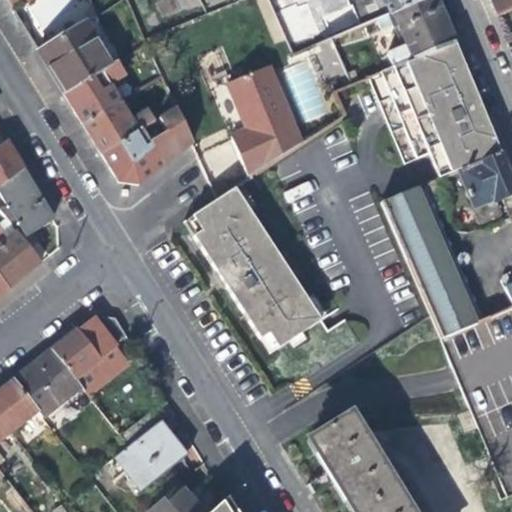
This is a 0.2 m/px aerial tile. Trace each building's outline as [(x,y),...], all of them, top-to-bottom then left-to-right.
[(4,0),(10,10),(25,0),(4,0)] [(211,12),(238,0),(213,0),(207,3),(211,12)] [(384,64),(388,72),(454,45),(444,22),(435,0),(429,0),(393,15),(382,20),(387,31),(398,27),(406,47),(387,55),(389,62),(384,64)] [(386,0),(393,15),(429,0),(386,0)] [(511,0),(496,0),(489,4),(495,19),(511,10),(511,0)] [(50,74),(63,95),(109,67),(84,25),(36,51),(50,74)] [(312,46),(328,79),(345,71),(329,38),(312,46)] [(469,83),(454,45),(388,72),(370,79),(407,166),(430,156),(490,132),(486,123),(480,126),(476,116),(482,114),(469,83)] [(118,62),(109,67),(63,95),(73,112),(82,126),(119,103),(109,86),(120,79),(122,83),(128,80),(118,62)] [(270,66),(250,75),(227,84),(244,127),(230,133),(239,155),(249,177),(303,143),(270,66)] [(135,93),(128,80),(122,83),(120,79),(109,86),(119,103),(135,93)] [(130,121),(119,103),(82,126),(92,142),(100,156),(142,131),(160,121),(175,111),(170,98),(130,121)] [(142,131),(100,156),(117,183),(137,186),(167,164),(191,146),(175,111),(160,121),(167,132),(149,143),(142,131)] [(491,136),(490,132),(430,156),(439,179),(457,172),(499,155),(491,136)] [(0,186),(21,170),(3,142),(0,137),(0,186)] [(511,185),(511,183),(499,155),(457,172),(480,224),(500,215),(495,203),(502,200),(510,216),(511,214),(511,185)] [(36,195),(21,170),(0,186),(0,200),(23,237),(51,219),(36,195)] [(446,207),(434,181),(382,203),(431,319),(440,340),(475,325),(451,268),(428,214),(446,207)] [(269,335),(278,350),(320,322),(231,188),(214,199),(214,202),(190,218),(199,233),(191,238),(260,341),(269,335)] [(181,224),(191,238),(199,233),(190,218),(181,224)] [(0,282),(5,288),(23,274),(38,261),(14,231),(3,239),(0,234),(0,282)] [(92,357),(109,344),(121,335),(111,318),(91,316),(90,317),(94,322),(76,335),(73,330),(66,336),(48,350),(78,388),(83,394),(107,375),(96,362),(92,357)] [(269,335),(260,341),(270,356),(278,350),(269,335)] [(113,349),(109,344),(92,357),(96,362),(113,349)] [(40,419),(78,388),(48,350),(30,364),(10,380),(33,410),(40,419)] [(0,421),(7,430),(33,410),(10,380),(0,387),(0,421)] [(118,439),(125,448),(158,423),(170,413),(164,403),(118,439)] [(349,511),(408,511),(351,417),(308,443),(349,511)] [(172,442),(158,423),(125,448),(114,457),(124,470),(117,475),(132,495),(183,456),(172,442)] [(144,511),(198,511),(190,502),(177,486),(144,511)]
